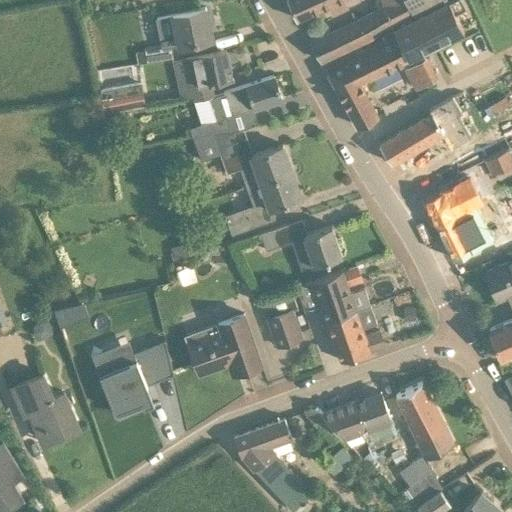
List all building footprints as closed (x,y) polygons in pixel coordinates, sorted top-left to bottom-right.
[(286,0),(294,16),(330,0),(286,0)] [(319,60),(378,30),(393,22),(436,0),(383,0),(386,6),(360,19),(310,42),(319,60)] [(447,0),(436,0),(393,22),(412,58),(421,54),(464,33),(447,0)] [(204,8),(169,16),(175,45),(211,38),(204,8)] [(383,72),(412,58),(393,22),(378,30),(380,34),(323,62),(358,126),(380,114),(363,82),(383,72)] [(144,51),(146,62),(172,58),(170,45),(144,49),(144,51)] [(212,95),(209,82),(231,78),(226,50),(184,58),(190,86),(192,86),(195,100),(212,97),(212,95)] [(138,63),(146,62),(144,51),(136,52),(138,63)] [(417,89),(440,78),(429,56),(406,68),(417,89)] [(219,118),(281,99),(273,76),(222,92),(212,95),(212,97),(219,118)] [(103,113),(121,110),(143,106),(142,97),(140,83),(118,87),(100,90),(103,113)] [(464,123),(452,102),(432,114),(431,113),(379,144),(391,163),(444,132),(445,134),(464,123)] [(190,136),(229,131),(225,118),(188,128),(190,136)] [(511,128),(501,134),(508,148),(511,146),(511,128)] [(226,172),(251,163),(258,182),(291,172),(282,144),(252,154),(244,129),(229,131),(190,136),(199,161),(220,155),(226,172)] [(490,176),(511,166),(511,158),(508,150),(483,161),(490,176)] [(231,234),(275,219),(270,208),(300,198),(291,172),(258,182),(245,186),(252,205),(224,214),(231,234)] [(468,204),(481,197),(470,176),(424,199),(435,221),(454,260),(490,242),(468,204)] [(292,241),(287,224),(260,233),(266,250),(292,241)] [(331,225),(302,236),(311,265),(341,255),(331,225)] [(175,260),(202,250),(198,238),(171,248),(175,260)] [(511,303),(511,260),(488,270),(497,299),(509,295),(511,303)] [(364,280),(359,267),(343,272),(343,271),(315,281),(329,323),(371,307),(365,289),(351,293),(348,286),(364,280)] [(265,293),(271,284),(262,277),(255,287),(265,293)] [(275,349),(301,340),(290,309),(296,307),(291,293),(261,303),(266,317),(264,318),(275,349)] [(365,335),(363,330),(377,325),(371,307),(329,323),(341,361),(370,351),(370,350),(383,346),(378,330),(365,335)] [(262,362),(243,314),(218,323),(222,333),(211,338),(209,334),(188,342),(199,374),(230,362),(229,360),(240,356),(245,368),(262,362)] [(511,318),(490,327),(501,358),(511,353),(511,318)] [(130,338),(92,354),(117,416),(145,405),(142,397),(150,394),(147,386),(173,375),(165,340),(136,352),(130,338)] [(53,395),(43,371),(11,384),(24,414),(29,412),(40,435),(47,431),(51,439),(80,425),(65,390),(53,395)] [(427,457),(452,445),(444,428),(444,427),(422,382),(397,394),(418,439),(427,457)] [(370,443),(383,439),(378,426),(391,421),(381,392),(361,399),(366,423),(370,443)] [(370,443),(366,423),(361,399),(323,413),(341,435),(343,438),(350,446),(365,440),(367,445),(370,443)] [(318,409),(317,406),(304,410),(305,412),(333,443),(341,435),(323,413),(320,408),(318,409)] [(264,459),(275,452),(276,450),(272,446),(292,438),(284,418),(235,435),(242,457),(249,465),(261,456),(264,459)] [(8,505),(22,497),(14,484),(24,478),(3,439),(0,440),(0,511),(2,511),(0,507),(0,505),(7,502),(8,505)] [(331,476),(352,455),(345,448),(335,455),(324,467),(331,476)] [(312,494),(275,452),(264,459),(261,456),(249,465),(254,470),(255,469),(293,511),(312,494)] [(410,470),(417,478),(428,470),(421,461),(410,470)] [(420,502),(440,489),(442,488),(430,468),(428,470),(417,478),(409,485),(420,502)] [(421,511),(434,511),(449,502),(440,489),(420,502),(417,505),(421,511)] [(503,511),(480,491),(461,511),(503,511)]
